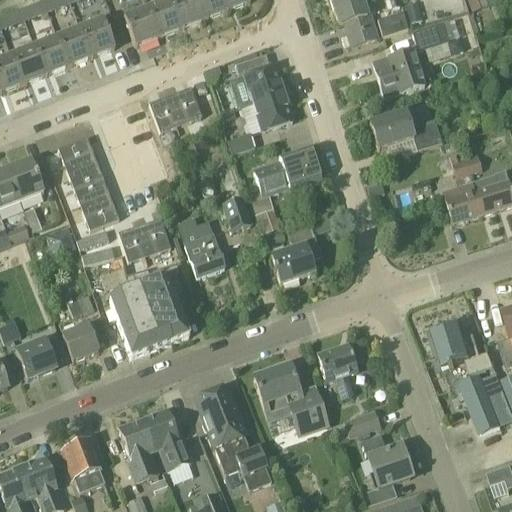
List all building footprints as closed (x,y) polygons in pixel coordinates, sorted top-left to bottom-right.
[(66,0),(58,0),(46,5),(50,15),(69,7),(66,0)] [(194,0),(178,0),(169,4),(181,33),(204,24),(194,0)] [(220,0),(194,0),(204,24),(227,15),(220,0)] [(247,0),(220,0),(227,15),(250,6),(247,0)] [(339,31),(344,29),(351,52),(377,44),(370,21),(367,22),(360,0),(329,0),(339,31)] [(397,0),(388,0),(392,12),(400,9),(397,0)] [(485,0),(466,0),(472,15),(489,9),(485,0)] [(169,4),(146,13),(158,43),(181,33),(169,4)] [(43,6),(24,13),(27,23),(47,16),(43,6)] [(418,6),(404,9),(409,28),(423,24),(418,6)] [(158,43),(146,13),(123,22),(135,52),(158,43)] [(20,14),(0,22),(0,33),(24,24),(20,14)] [(402,17),(377,25),(382,41),(407,33),(402,17)] [(103,23),(80,32),(91,62),(114,53),(103,23)] [(442,28),(411,38),(417,57),(448,48),(442,28)] [(80,32),(56,41),(68,71),(91,62),(80,32)] [(56,41),(33,51),(45,80),(68,71),(56,41)] [(33,51),(10,60),(22,89),(45,80),(33,51)] [(413,55),(388,63),(373,68),(383,98),(397,93),(399,99),(424,91),(413,55)] [(0,98),(22,89),(10,60),(0,63),(0,98)] [(244,83),(253,110),(286,99),(281,86),(279,87),(274,72),(262,76),(258,63),(235,70),(239,84),(244,83)] [(174,133),(202,122),(191,93),(176,98),(182,113),(169,118),(174,133)] [(182,113),(176,98),(149,109),(160,138),(174,133),(169,118),(182,113)] [(286,99),(253,110),(262,137),(292,127),(288,113),(290,112),(286,99)] [(222,132),(238,127),(234,114),(218,120),(222,132)] [(434,124),(410,132),(404,116),(369,128),(378,155),(412,144),(416,157),(442,149),(434,124)] [(227,147),(232,161),(254,153),(250,139),(227,147)] [(78,163),(83,176),(97,170),(87,143),(57,154),(63,168),(78,163)] [(280,166),(265,171),(252,175),(261,202),(249,206),(254,220),(253,220),(260,240),(272,236),(273,237),(281,233),(274,213),(273,214),(270,205),(279,202),(278,199),(290,195),(290,197),(321,188),(310,153),(280,163),(280,166)] [(474,156),(462,159),(469,180),(482,176),(476,157),(474,157),(474,156)] [(469,180),(462,159),(462,161),(450,164),(455,184),(469,180)] [(103,184),(97,170),(83,176),(78,163),(63,168),(73,195),(103,184)] [(31,165),(6,174),(19,207),(44,197),(31,165)] [(233,173),(225,176),(228,184),(235,181),(233,173)] [(6,174),(0,176),(0,214),(19,207),(6,174)] [(497,190),(474,197),(481,220),(511,210),(511,197),(509,187),(508,187),(505,176),(493,179),(494,181),(497,190)] [(377,181),(365,184),(370,201),(382,197),(377,181)] [(79,209),(93,203),(98,216),(113,211),(103,184),(73,195),(79,209)] [(481,220),(474,197),(461,201),(459,193),(442,198),(451,230),(481,220)] [(242,202),(221,210),(231,238),(252,231),(242,202)] [(113,211),(98,216),(93,203),(79,209),(89,236),(119,225),(113,211)] [(33,213),(24,216),(32,238),(42,234),(33,213)] [(151,244),(137,248),(142,263),(170,254),(160,224),(146,229),(151,244)] [(128,268),(142,263),(137,248),(151,244),(146,229),(118,238),(128,268)] [(24,230),(5,237),(6,237),(11,250),(29,243),(24,230)] [(66,232),(45,241),(54,262),(75,254),(66,232)] [(288,239),(293,254),(271,261),(280,290),(314,279),(310,266),(321,263),(316,248),(314,249),(308,232),(288,239)] [(194,247),(184,250),(189,266),(190,266),(197,284),(224,274),(212,240),(204,243),(200,235),(192,239),(194,246),(194,247)] [(103,251),(110,249),(108,239),(100,241),(103,251)] [(103,251),(100,241),(93,243),(95,253),(103,251)] [(86,245),(88,255),(95,253),(93,243),(86,245)] [(88,255),(86,245),(78,247),(81,257),(88,255)] [(107,265),(114,263),(111,253),(104,256),(107,265)] [(107,265),(104,256),(97,258),(99,267),(107,265)] [(99,267),(97,258),(89,260),(92,269),(99,267)] [(82,262),(85,272),(92,269),(89,260),(82,262)] [(123,273),(99,280),(104,297),(112,295),(115,303),(109,305),(130,363),(159,352),(138,295),(133,282),(125,284),(123,273)] [(167,284),(138,295),(159,352),(188,342),(167,284)] [(72,323),(83,319),(77,305),(67,309),(72,323)] [(511,313),(501,317),(509,342),(498,346),(505,373),(511,370),(511,313)] [(15,326),(5,330),(12,346),(21,343),(15,326)] [(471,380),(468,381),(469,382),(493,374),(487,359),(480,361),(474,342),(462,346),(457,329),(442,334),(441,332),(437,334),(438,336),(431,338),(442,373),(449,371),(450,373),(454,371),(453,369),(467,365),(471,380)] [(87,330),(62,340),(72,366),(98,356),(87,330)] [(16,357),(28,385),(55,374),(44,346),(16,357)] [(344,382),(354,379),(346,352),(315,362),(323,388),(334,385),(340,406),(351,403),(344,382)] [(268,426),(290,418),(298,441),(327,431),(315,395),(300,400),(290,370),(253,382),(268,426)] [(482,387),(479,381),(460,388),(480,439),(499,432),(496,422),(503,420),(490,385),(490,384),(482,387)] [(213,454),(214,453),(226,481),(240,476),(243,481),(249,496),(271,487),(266,472),(267,471),(260,451),(248,456),(243,443),(245,442),(226,392),(194,404),(213,454)] [(374,416),(343,427),(349,444),(381,433),(374,416)] [(166,417),(142,426),(154,457),(158,455),(167,477),(190,468),(181,444),(177,445),(166,417)] [(154,457),(142,426),(118,436),(129,464),(125,466),(135,490),(157,481),(149,459),(154,457)] [(77,499),(103,489),(87,448),(61,458),(77,499)] [(378,493),(363,499),(361,499),(365,511),(371,511),(397,503),(392,489),(411,483),(400,451),(367,463),(378,493)] [(61,511),(42,464),(19,474),(30,503),(36,501),(40,511),(61,511)] [(494,476),(487,478),(491,491),(505,486),(508,493),(511,492),(511,474),(511,470),(508,471),(494,476)] [(30,503),(19,474),(0,481),(0,502),(3,511),(26,511),(24,506),(30,503)] [(164,483),(151,489),(155,500),(168,494),(164,483)] [(83,511),(79,500),(69,504),(72,511),(83,511)] [(222,511),(218,500),(196,508),(197,511),(222,511)] [(420,511),(417,501),(392,510),(393,511),(420,511)] [(144,511),(141,502),(126,507),(127,511),(144,511)] [(284,511),(281,503),(265,508),(266,509),(267,509),(268,511),(284,511)]
